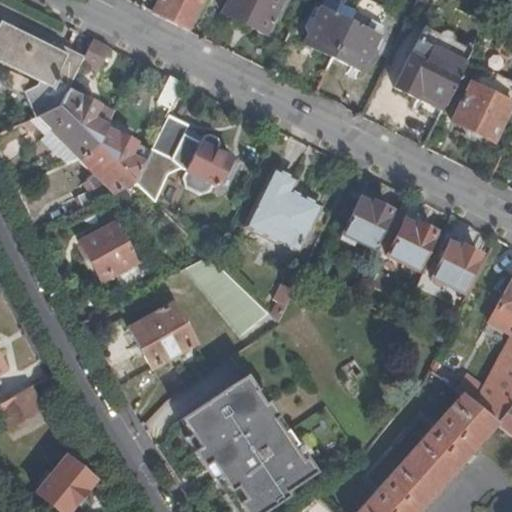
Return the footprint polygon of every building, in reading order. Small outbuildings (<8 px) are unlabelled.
[(159,0),(153,14),(189,32),(204,0),(159,0)] [(265,36),(283,0),(228,0),(221,14),(265,36)] [(304,45),(333,59),(350,25),(332,17),(338,5),(327,0),(325,0),(320,10),(315,8),(305,28),(306,33),(309,34),(304,45)] [(478,22),(484,25),(486,19),(481,16),(478,22)] [(350,25),(333,59),(361,73),(367,63),(369,63),(374,61),(383,42),(378,39),(383,28),(372,22),(366,33),(350,25)] [(57,108),(65,93),(81,63),(83,58),(62,48),(59,54),(2,24),(0,27),(0,58),(40,79),(35,88),(22,94),(34,119),(57,108)] [(97,71),(109,49),(92,40),(83,58),(81,63),(97,71)] [(421,112),(437,120),(464,64),(430,48),(423,63),(411,56),(394,89),(425,104),(421,112)] [(169,110),(181,84),(169,79),(157,104),(169,110)] [(494,144),(511,107),(511,105),(470,85),(451,123),(494,144)] [(104,131),(111,115),(98,109),(98,107),(80,98),(80,99),(65,93),(57,108),(95,147),(104,131)] [(40,126),(76,161),(99,151),(95,147),(57,108),(34,119),(28,122),(36,130),(40,126)] [(186,127),(165,116),(149,150),(170,160),(186,127)] [(99,151),(132,184),(148,152),(118,136),(117,137),(104,131),(95,147),(99,151)] [(212,185),(216,188),(230,160),(214,153),(218,145),(216,140),(207,137),(203,138),(199,146),(198,145),(181,180),(184,189),(198,196),(209,192),(212,185)] [(75,199),(81,210),(131,185),(132,184),(99,151),(76,161),(92,177),(85,181),(91,190),(75,199)] [(294,183),(273,172),(246,228),(297,253),(318,209),(289,194),(294,183)] [(370,207),(358,201),(341,234),(371,250),(390,213),(372,204),(370,207)] [(416,272),(434,235),(416,226),(415,229),(403,223),(386,258),(416,272)] [(142,260),(135,263),(113,225),(80,244),(101,283),(114,275),(122,289),(150,274),(142,260)] [(460,294),(478,257),(461,248),(459,251),(448,245),(431,280),(460,294)] [(239,333),(269,317),(213,263),(208,259),(184,271),(239,333)] [(511,316),(511,276),(495,308),(511,316)] [(194,346),(172,306),(129,330),(151,370),(194,346)] [(511,402),(511,400),(511,338),(485,389),(475,407),(496,425),(511,405),(511,402)] [(475,407),(485,389),(466,376),(455,392),(462,397),(475,407)] [(256,393),(246,379),(182,422),(181,422),(191,437),(192,436),(201,450),(194,455),(204,469),(211,464),(230,493),(223,498),(232,511),(233,511),(240,508),(242,511),(268,511),(288,499),(286,495),(316,475),(307,462),(302,465),(293,450),(297,448),(288,434),(283,437),(273,422),(278,419),(269,405),(264,408),(255,394),(256,393)] [(197,388),(176,398),(184,415),(205,406),(197,388)] [(29,390),(0,405),(0,419),(6,430),(41,411),(29,390)] [(495,426),(496,425),(475,407),(462,397),(359,511),(417,511),(427,502),(475,447),(495,426)] [(511,405),(496,425),(498,427),(511,437),(511,405)] [(65,458),(36,495),(56,511),(69,511),(93,483),(65,458)] [(318,511),(327,504),(319,498),(310,506),(303,511),(318,511)]
